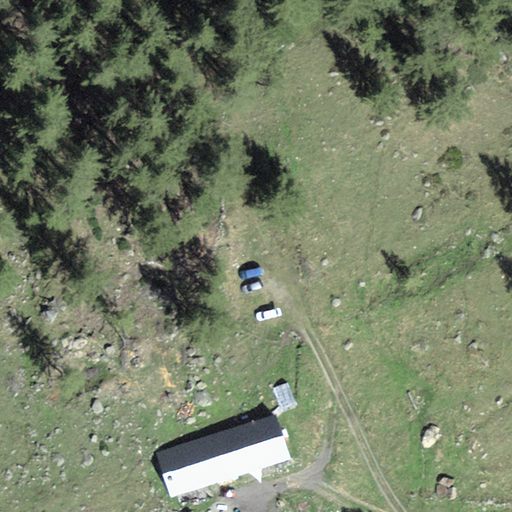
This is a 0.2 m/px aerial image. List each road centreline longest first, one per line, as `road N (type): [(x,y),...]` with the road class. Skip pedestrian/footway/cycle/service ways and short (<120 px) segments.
road 1 (track): [(202,73),(225,178),(402,511)]
road 2 (track): [(218,511),(305,475),(368,511)]
